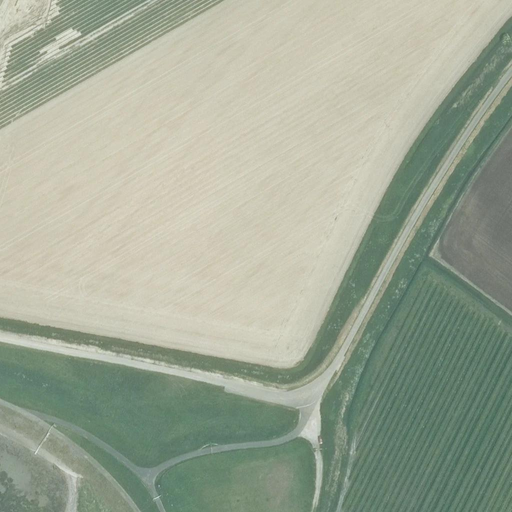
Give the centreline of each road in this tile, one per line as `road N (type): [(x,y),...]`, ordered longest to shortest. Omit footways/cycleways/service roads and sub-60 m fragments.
road 1 (unclassified): [(313,402),(410,210),(511,67)]
road 2 (unclassified): [(313,402),(0,337)]
